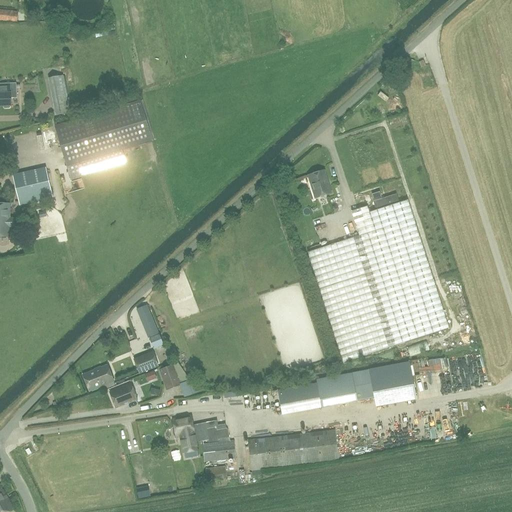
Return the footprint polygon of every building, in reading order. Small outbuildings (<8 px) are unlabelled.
[(18,11),(0,9),(0,19),(17,22),(18,11)] [(465,86),(464,72),(455,73),(457,86),(465,86)] [(70,112),(63,75),(48,78),(55,115),(70,112)] [(17,98),(16,83),(0,83),(0,105),(3,106),(3,107),(4,108),(8,108),(9,107),(9,106),(11,106),(11,98),(17,98)] [(140,101),(138,102),(136,93),(122,98),(124,106),(55,126),(67,166),(72,180),(126,163),(122,149),(152,140),(140,101)] [(359,141),(363,150),(370,147),(368,142),(371,141),(369,136),(359,141)] [(53,198),(45,167),(12,175),(20,206),(53,198)] [(316,199),(331,194),(324,171),(308,176),(316,199)] [(441,183),(438,173),(420,178),(424,189),(441,183)] [(343,363),(449,329),(408,200),(370,213),(368,206),(351,212),(359,236),(308,253),(319,290),(343,363)] [(0,236),(9,236),(9,228),(18,228),(18,217),(9,217),(9,204),(0,203),(0,236)] [(322,223),(317,226),(321,234),(326,232),(322,223)] [(159,333),(148,305),(137,309),(148,337),(159,333)] [(163,344),(159,334),(149,338),(153,348),(163,344)] [(410,357),(429,350),(426,341),(407,347),(410,357)] [(153,351),(133,359),(139,374),(158,366),(153,351)] [(409,362),(316,379),(321,407),(374,397),(375,399),(385,397),(386,403),(416,397),(409,362)] [(160,371),(167,390),(180,385),(180,383),(190,380),(178,363),(173,365),(173,366),(160,371)] [(83,376),(90,392),(114,382),(108,366),(83,376)] [(110,393),(117,409),(137,401),(131,385),(110,393)] [(511,390),(459,401),(466,439),(511,430),(511,390)] [(173,420),(176,437),(181,436),(184,452),(198,449),(196,441),(208,439),(206,428),(205,422),(193,424),(192,417),(173,420)] [(208,439),(209,441),(229,439),(227,429),(226,428),(217,430),(216,426),(206,428),(208,439)] [(248,441),(252,472),(339,461),(335,431),(248,441)] [(236,458),(234,440),(202,444),(204,462),(236,458)] [(225,466),(205,468),(206,480),(227,477),(225,466)] [(1,485),(0,485),(0,511),(7,511),(14,509),(1,485)] [(145,497),(144,488),(137,489),(139,498),(145,497)]
